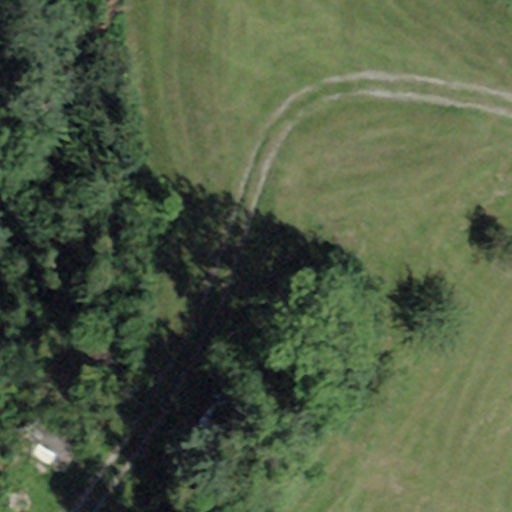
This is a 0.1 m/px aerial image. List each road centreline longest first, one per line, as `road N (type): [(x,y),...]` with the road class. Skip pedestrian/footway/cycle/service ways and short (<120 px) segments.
road 1 (track): [(372,84),(312,94),(263,146),(247,242),(226,301),(99,511)]
road 2 (track): [(372,84),(511,110)]
